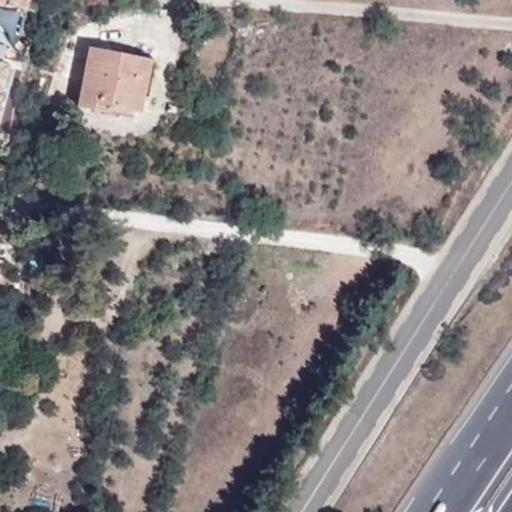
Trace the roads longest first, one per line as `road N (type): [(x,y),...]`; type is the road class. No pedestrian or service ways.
road 1 (secondary): [(511,188),(302,511)]
road 2 (unknown): [(511,27),(278,0)]
